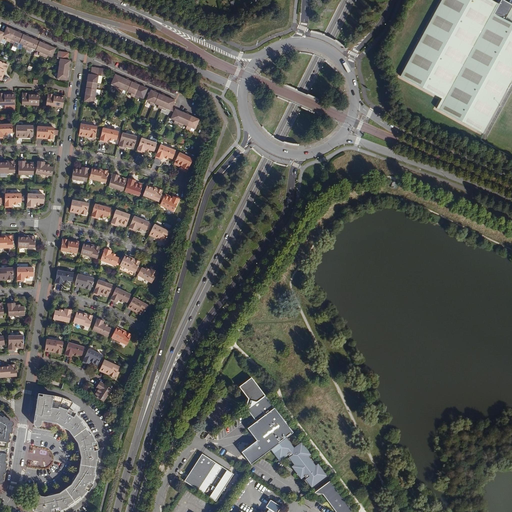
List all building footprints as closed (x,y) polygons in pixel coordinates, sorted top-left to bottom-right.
[(441,0),(400,75),(441,98),(435,108),(481,133),(511,76),(511,4),(511,5),(503,0),(500,0),(498,4),(490,0),(441,0)] [(8,27),(5,33),(3,37),(8,39),(7,40),(11,42),(16,31),(8,27)] [(19,44),(24,34),(18,32),(16,31),(11,42),(14,44),(14,42),(19,44)] [(23,48),(27,49),(32,38),(29,37),(26,35),(24,34),(19,44),(24,46),(23,48)] [(32,38),(27,49),(30,51),(31,49),(36,51),(40,42),(37,40),(34,39),(32,38)] [(43,43),(40,42),(36,51),(40,53),(39,55),(43,57),(48,45),(45,44),(43,43)] [(56,49),(48,45),(43,57),(46,58),(47,57),(52,59),(56,49)] [(70,60),(68,60),(64,60),(61,59),(62,52),(58,51),(57,59),(60,59),(59,65),(69,67),(70,60)] [(0,78),(4,70),(5,71),(8,64),(0,60),(0,78)] [(101,84),(102,76),(101,76),(103,69),(99,68),(98,76),(94,75),(91,74),(88,74),(87,81),(98,83),(101,84)] [(67,81),(68,73),(58,71),(57,79),(67,81)] [(118,90),(123,78),(115,74),(114,78),(111,84),(115,86),(114,89),(118,90)] [(123,78),(118,90),(122,92),(123,90),(127,91),(132,82),(129,80),(126,79),(123,78)] [(97,90),(98,83),(87,81),(86,88),(97,90)] [(131,96),(134,97),(140,85),(137,84),(134,83),(132,82),(127,91),(132,93),(131,96)] [(140,85),(134,97),(139,99),(140,97),(144,99),(148,89),(143,87),(140,85)] [(97,90),(86,88),(85,94),(96,96),(97,90)] [(149,104),(153,106),(159,94),(156,93),(154,91),(151,90),(146,100),(151,102),(149,104)] [(0,104),(15,104),(15,95),(5,95),(4,95),(4,93),(0,92),(0,104)] [(39,105),(40,95),(39,95),(29,95),(29,93),(22,92),(22,104),(39,105)] [(63,108),(64,99),(54,97),(54,95),(47,94),(45,105),(63,108)] [(95,103),(96,96),(85,94),(84,102),(95,103)] [(159,94),(153,106),(158,108),(159,105),(162,107),(167,97),(164,96),(161,95),(159,94)] [(167,97),(162,107),(161,109),(166,111),(167,109),(171,111),(172,108),(175,101),(167,97)] [(172,108),(171,111),(170,113),(173,114),(170,119),(174,121),(173,123),(177,125),(183,113),(172,108)] [(182,124),(187,127),(191,116),(188,115),(186,114),(183,113),(177,125),(181,127),(182,124)] [(191,116),(187,127),(186,129),(190,130),(191,128),(195,130),(199,120),(191,116)] [(97,126),(81,123),(79,133),(89,135),(89,137),(95,138),(97,126)] [(0,124),(0,138),(3,138),(3,135),(3,134),(5,134),(5,135),(8,135),(8,138),(11,138),(13,136),(13,132),(13,130),(13,125),(13,124),(0,124)] [(16,126),(16,136),(27,136),(27,138),(33,138),(34,126),(16,126)] [(37,126),(36,136),(47,137),(47,139),(53,139),(54,127),(37,126)] [(107,137),(109,138),(109,139),(112,140),(112,138),(117,139),(119,131),(103,127),(100,140),(106,142),(107,139),(107,137)] [(126,144),(134,147),(137,137),(123,132),(119,147),(125,149),(126,147),(126,144)] [(145,148),(147,149),(146,150),(149,151),(149,149),(154,151),(157,143),(141,138),(137,150),(143,152),(144,150),(145,148)] [(163,155),(165,156),(164,158),(167,159),(167,157),(172,159),(175,151),(160,145),(155,157),(161,160),(162,157),(163,155)] [(182,166),(181,167),(180,169),(187,173),(193,159),(179,153),(175,162),(182,166)] [(158,171),(161,160),(155,158),(152,169),(158,171)] [(33,165),(33,164),(25,164),(25,159),(19,159),(18,174),(33,174),(33,170),(33,165)] [(37,165),(36,173),(52,176),(53,168),(49,167),(49,165),(46,164),(46,166),(44,166),(45,161),(38,160),(37,165)] [(15,161),(8,161),(8,163),(0,163),(0,172),(15,173),(15,161)] [(82,169),(74,168),(72,178),(86,181),(87,175),(88,169),(89,166),(82,165),(82,167),(82,169)] [(109,171),(102,169),(102,171),(91,169),(91,170),(90,176),(89,178),(106,182),(109,171)] [(122,190),(123,187),(125,181),(125,180),(119,178),(119,176),(120,174),(113,172),(108,186),(122,190)] [(139,196),(142,186),(134,184),(136,180),(129,177),(127,182),(126,187),(124,192),(139,196)] [(157,203),(158,201),(160,196),(162,192),(156,189),(155,191),(146,187),(143,196),(157,203)] [(11,204),(11,202),(13,202),(13,204),(16,204),(16,202),(21,202),(21,194),(5,194),(5,207),(11,207),(11,204)] [(33,203),(35,203),(35,205),(38,205),(38,203),(43,203),(43,195),(27,194),(27,207),(33,208),(33,203)] [(171,200),(163,196),(163,197),(160,202),(159,205),(172,212),(179,199),(172,196),(172,198),(171,200)] [(73,199),(71,208),(81,210),(81,212),(88,214),(89,202),(73,199)] [(99,212),(101,213),(100,215),(103,216),(104,214),(108,215),(110,207),(95,203),(91,215),(98,217),(98,214),(99,212)] [(118,222),(126,225),(130,215),(115,210),(110,224),(117,226),(117,224),(118,222)] [(149,222),(133,215),(128,228),(135,230),(136,228),(137,226),(139,227),(138,228),(141,229),(141,228),(145,229),(149,222)] [(154,224),(149,233),(159,238),(158,240),(164,243),(169,232),(154,224)] [(13,236),(6,236),(7,238),(0,238),(0,248),(13,248),(13,236)] [(36,236),(29,236),(29,238),(19,238),(18,248),(35,248),(36,236)] [(78,252),(79,243),(69,241),(69,239),(63,238),(61,249),(78,252)] [(100,246),(93,244),(93,246),(83,244),(81,253),(97,257),(100,246)] [(115,254),(112,253),(112,255),(110,254),(111,252),(112,250),(105,247),(100,260),(116,265),(119,257),(115,256),(115,254)] [(135,272),(136,270),(138,265),(140,261),(134,258),(134,260),(124,256),(120,264),(135,272)] [(137,273),(152,282),(157,272),(158,270),(152,267),(151,269),(150,271),(149,270),(150,268),(147,267),(146,269),(141,266),(141,267),(138,272),(137,273)] [(24,276),(26,276),(26,278),(29,278),(29,276),(33,276),(34,268),(17,267),(17,281),(24,281),(24,278),(24,276)] [(0,268),(0,278),(7,278),(7,280),(14,280),(13,268),(0,268)] [(63,280),(65,280),(65,282),(68,283),(68,281),(72,282),(73,280),(73,277),(74,278),(75,274),(74,274),(74,273),(57,270),(55,284),(62,285),(63,282),(63,280)] [(95,278),(78,273),(75,282),(86,285),(85,287),(91,289),(95,278)] [(113,284),(98,279),(93,293),(100,295),(101,293),(101,291),(109,294),(113,284)] [(119,298),(121,299),(120,300),(123,301),(124,299),(128,301),(131,294),(116,287),(111,299),(117,302),(118,299),(119,298)] [(133,296),(128,305),(138,310),(137,312),(142,316),(148,305),(133,296)] [(19,305),(16,305),(16,307),(15,307),(15,305),(15,303),(8,303),(8,316),(24,316),(24,307),(19,307),(19,305)] [(65,307),(65,310),(64,312),(62,311),(62,309),(60,309),(59,311),(54,310),(53,318),(69,322),(72,309),(65,307)] [(94,315),(87,313),(87,315),(77,312),(74,321),(90,326),(94,315)] [(105,323),(104,325),(102,324),(103,322),(104,320),(98,317),(93,329),(108,336),(111,328),(107,326),(108,324),(105,323)] [(132,334),(126,331),(125,333),(116,328),(112,337),(127,345),(132,334)] [(15,351),(15,350),(15,348),(15,346),(23,347),(23,336),(8,336),(8,351),(15,351)] [(56,349),(55,351),(61,352),(63,341),(47,338),(45,348),(56,349)] [(73,351),(75,352),(74,354),(77,354),(78,352),(82,354),(85,346),(69,341),(66,354),(72,355),(72,353),(73,351)] [(91,359),(99,363),(103,353),(89,347),(83,361),(89,363),(90,361),(91,359)] [(105,359),(100,368),(110,373),(110,374),(116,377),(120,366),(105,359)] [(15,365),(9,365),(9,367),(0,367),(0,377),(16,376),(15,365)] [(245,407),(247,409),(265,395),(251,377),(239,386),(248,398),(245,407)] [(99,387),(100,388),(96,395),(105,401),(112,388),(99,380),(96,385),(99,387)] [(34,419),(42,421),(56,423),(69,431),(77,443),(81,457),(80,462),(95,464),(95,459),(96,460),(97,456),(95,450),(95,449),(97,449),(95,443),(93,443),(93,442),(92,436),(90,433),(89,434),(81,422),(79,419),(75,415),(74,414),(68,409),(69,407),(73,402),(70,400),(62,397),(59,397),(38,393),(36,403),(38,404),(38,407),(37,407),(36,410),(35,410),(34,419)] [(265,395),(247,409),(249,412),(251,412),(253,414),(252,416),(255,420),(256,419),(257,420),(247,428),(250,432),(256,440),(248,447),(241,452),(251,464),(252,463),(272,448),(285,439),(293,432),(265,395)] [(12,425),(13,424),(13,423),(13,422),(13,421),(11,420),(10,420),(8,419),(3,416),(4,415),(5,414),(2,413),(0,412),(0,446),(7,448),(8,448),(10,439),(11,431),(11,427),(12,425)] [(256,440),(250,432),(248,447),(256,440)] [(285,439),(272,448),(273,450),(272,450),(273,452),(274,451),(277,456),(277,457),(278,458),(280,457),(281,458),(282,457),(287,453),(289,457),(290,457),(293,462),(294,463),(296,464),(294,466),(295,467),(294,468),(295,470),(295,469),(299,474),(298,475),(300,476),(301,475),(302,476),(303,476),(306,479),(306,478),(310,483),(309,484),(310,485),(312,484),(313,485),(315,484),(315,483),(322,478),(322,479),(324,477),(323,476),(325,474),(323,473),(319,468),(320,468),(319,467),(317,468),(316,466),(314,467),(313,466),(312,464),(308,460),(309,459),(308,458),(307,458),(306,456),(308,455),(306,454),(308,452),(307,451),(303,447),(303,446),(302,445),(301,446),(299,444),(293,449),(292,448),(292,447),(291,446),(287,441),(286,440),(285,439)] [(0,483),(4,482),(5,472),(7,458),(8,448),(7,448),(7,452),(3,476),(0,477),(0,483)] [(224,457),(234,462),(236,457),(226,452),(224,457)] [(216,501),(228,483),(234,474),(202,453),(196,463),(197,463),(193,469),(193,470),(192,472),(191,474),(191,475),(191,476),(191,478),(189,478),(189,481),(190,483),(191,484),(194,486),(194,487),(216,501)] [(83,494),(86,489),(86,488),(88,489),(91,484),(90,483),(90,482),(93,477),(94,474),(93,473),(94,469),(79,467),(79,471),(71,484),(59,493),(45,497),(37,495),(36,506),(35,510),(43,511),(42,511),(44,511),(46,511),(51,511),(52,510),(52,511),(54,511),(59,511),(59,509),(60,509),(66,507),(68,505),(79,496),(80,497),(83,494)] [(193,469),(192,469),(184,480),(194,487),(194,486),(191,484),(190,483),(189,481),(189,478),(191,478),(191,476),(191,475),(191,474),(192,472),(193,470),(193,469)] [(351,511),(353,511),(330,481),(318,490),(322,495),(335,511),(351,511)]
